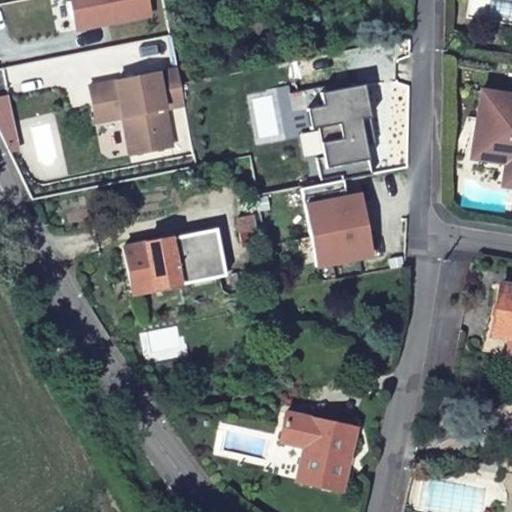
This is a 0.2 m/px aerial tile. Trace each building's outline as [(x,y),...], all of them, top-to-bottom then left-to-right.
[(145,0),(68,0),(74,28),(148,11),(145,0)] [(179,84),(176,70),(89,88),(96,123),(123,118),(131,155),(172,147),(165,110),(184,105),(179,84)] [(326,91),(325,85),(296,91),(300,111),(305,110),(309,129),(317,128),(322,156),(315,158),(320,180),(341,175),(342,180),(371,172),(365,143),(363,137),(373,135),(362,84),(326,91)] [(511,179),(511,90),(482,85),(470,151),(504,157),(500,178),(511,179)] [(373,135),(363,137),(365,143),(374,141),(373,135)] [(345,196),(342,180),(300,188),(315,265),(370,254),(364,224),(358,226),(356,219),(349,220),(345,196)] [(358,226),(364,224),(358,194),(345,196),(349,220),(356,219),(358,226)] [(254,214),(237,217),(248,280),(265,276),(254,214)] [(226,273),(215,222),(122,243),(133,293),(226,273)] [(511,351),(511,284),(502,282),(491,348),(511,351)] [(287,408),(281,436),(306,441),(299,477),(343,485),(356,421),(287,408)]
